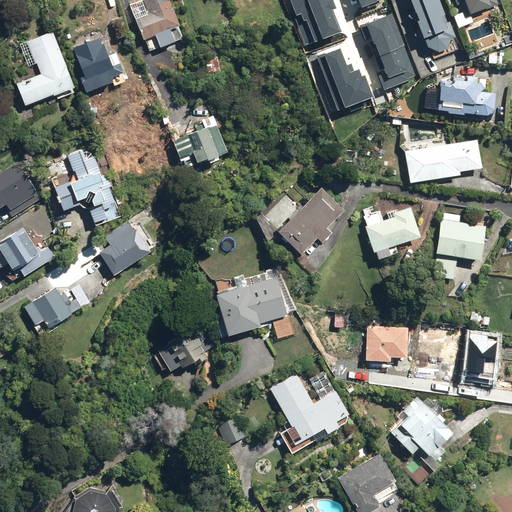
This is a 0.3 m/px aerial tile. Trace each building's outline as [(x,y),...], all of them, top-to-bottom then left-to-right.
[(166,3),(164,0),(151,0),(131,7),(135,18),(133,18),(140,42),(145,40),(148,51),(182,40),(170,2),(166,3)] [(241,0),(245,9),(270,0),(241,0)] [(447,26),(439,21),(431,0),(406,0),(415,23),(412,24),(418,41),(419,41),(420,44),(422,46),(424,48),(426,50),(429,51),(432,52),(435,52),(437,52),(440,51),(443,50),(445,48),(447,46),(449,44),(450,41),(450,40),(454,39),(449,25),(447,26)] [(458,0),(460,0),(466,16),(496,6),(493,0),(458,0)] [(410,79),(385,16),(361,25),(381,75),(373,78),(378,91),(410,79)] [(46,36),(46,34),(18,44),(27,68),(34,65),(39,77),(14,86),(22,107),(54,96),(56,100),(74,93),(52,34),(46,36)] [(98,39),(71,49),(82,78),(78,79),(83,94),(110,84),(108,79),(123,74),(115,53),(112,55),(109,47),(107,48),(106,43),(100,45),(98,39)] [(499,56),(487,55),(487,65),(500,66),(501,56),(503,56),(503,53),(499,52),(499,56)] [(206,57),(205,73),(221,73),(222,57),(206,57)] [(487,77),(474,77),(452,76),(452,81),(437,81),(436,93),(424,93),(423,109),(445,112),(461,115),(485,117),(492,110),(492,102),(495,102),(495,94),(487,94),(487,77)] [(220,138),(213,123),(203,128),(201,125),(194,128),(196,132),(192,133),(186,136),(175,141),(180,152),(175,154),(177,160),(186,156),(188,162),(191,161),(193,165),(203,161),(204,163),(224,154),(217,139),(220,138)] [(409,133),(400,134),(407,184),(457,177),(457,173),(478,170),(474,140),(445,144),(444,140),(438,141),(438,138),(410,142),(409,133)] [(92,224),(103,219),(105,222),(117,217),(112,205),(114,204),(102,176),(100,177),(92,157),(85,160),(81,150),(66,156),(75,180),(53,189),(55,194),(48,197),(54,212),(59,210),(60,212),(83,202),(92,224)] [(341,211),(319,189),(274,232),(297,256),(315,239),(319,244),(329,234),(324,228),(341,211)] [(417,240),(408,208),(385,214),(387,219),(382,221),(379,210),(363,215),(366,227),(363,228),(370,255),(374,254),(376,260),(387,257),(385,249),(417,240)] [(442,213),(435,254),(477,261),(484,220),(442,213)] [(131,229),(130,226),(129,224),(116,231),(107,237),(111,243),(96,252),(112,277),(147,252),(140,241),(145,239),(142,234),(145,232),(140,224),(131,229)] [(34,250),(21,228),(0,240),(0,256),(1,256),(3,259),(1,260),(9,273),(21,266),(26,274),(52,258),(46,248),(40,252),(37,248),(34,250)] [(453,267),(433,266),(432,279),(452,280),(453,267)] [(258,324),(296,313),(287,280),(275,284),(271,271),(242,279),(244,288),(217,295),(229,336),(259,327),(258,324)] [(89,302),(77,285),(58,297),(53,288),(21,308),(33,327),(42,321),(47,329),(89,302)] [(333,316),(324,315),(323,328),(332,329),(333,316)] [(216,348),(196,322),(151,356),(171,383),(216,348)] [(289,324),(273,329),(276,340),(293,334),(289,324)] [(362,363),(387,364),(387,358),(404,359),(406,329),(364,326),(362,363)] [(311,404),(295,374),(268,388),(286,420),(280,423),(284,429),(278,432),(289,453),(347,422),(331,393),(311,404)] [(434,417),(416,397),(402,410),(407,416),(389,432),(409,454),(413,450),(432,471),(439,465),(434,460),(444,452),(438,445),(450,434),(438,422),(441,419),(437,414),(434,417)] [(242,437),(231,418),(215,428),(226,447),(242,437)] [(392,480),(377,454),(335,478),(353,511),(363,511),(376,505),(375,503),(390,495),(388,492),(394,489),(390,482),(392,480)] [(110,487),(103,495),(101,494),(100,493),(98,492),(96,492),(94,492),(92,491),(90,491),(89,491),(87,492),(86,492),(84,493),(82,494),(80,494),(79,496),(77,497),(76,498),(75,499),(74,501),(73,503),(72,504),(71,506),(71,508),(70,510),(70,511),(69,511),(118,511),(120,507),(110,487)]
